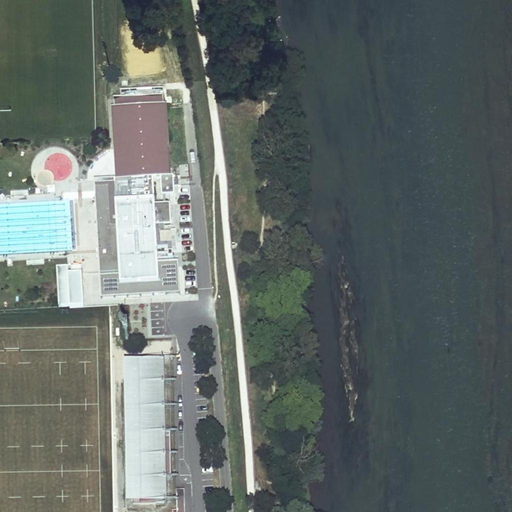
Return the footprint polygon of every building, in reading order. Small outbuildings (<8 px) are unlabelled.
[(110,229),(97,230),(100,273),(102,273),(110,273),(111,285),(151,283),(151,288),(147,289),(147,291),(159,291),(157,249),(176,247),(175,231),(165,232),(164,226),(171,225),(170,204),(154,205),(152,177),(160,177),(161,196),(174,195),(174,187),(178,187),(178,179),(174,179),(173,176),(169,176),(164,96),(143,97),(143,100),(126,101),(126,98),(113,99),(116,134),(117,158),(118,179),(107,180),(110,229)] [(40,176),(63,187),(74,161),(52,151),(40,176)] [(57,268),(59,307),(70,307),(69,280),(82,279),(82,274),(69,275),(68,267),(60,268),(57,268)] [(110,273),(102,273),(103,291),(140,289),(147,289),(151,288),(151,283),(111,285),(110,273)] [(150,306),(130,307),(132,337),(154,335),(154,329),(163,328),(163,319),(151,320),(150,306)] [(159,341),(159,353),(171,352),(171,341),(159,341)] [(123,365),(124,382),(126,507),(165,508),(163,364),(139,364),(123,365)] [(179,492),(176,492),(176,511),(184,511),(185,505),(184,492),(179,492)]
